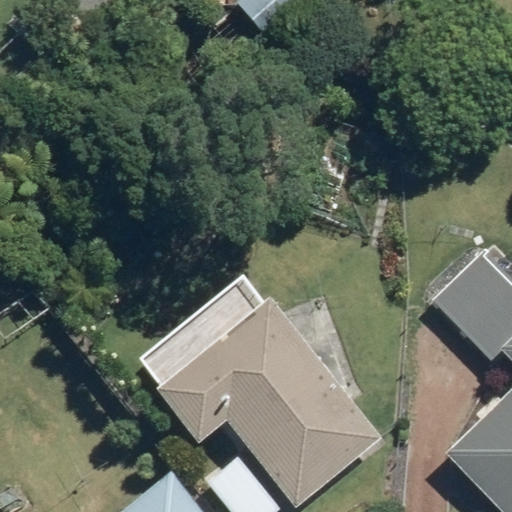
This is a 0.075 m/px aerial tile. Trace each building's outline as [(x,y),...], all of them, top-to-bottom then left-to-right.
[(511,224),(498,237),(511,252),(511,224)] [(511,358),(511,386),(445,452),(504,511),(511,511),(511,281),(482,252),(432,302),(495,365),(507,354),(511,358)] [(272,296),(156,388),(200,443),(228,420),(297,506),(385,437),(272,296)] [(285,511),(288,510),(240,454),(206,483),(230,511),(285,511)] [(207,511),(173,470),(120,511),(207,511)]
